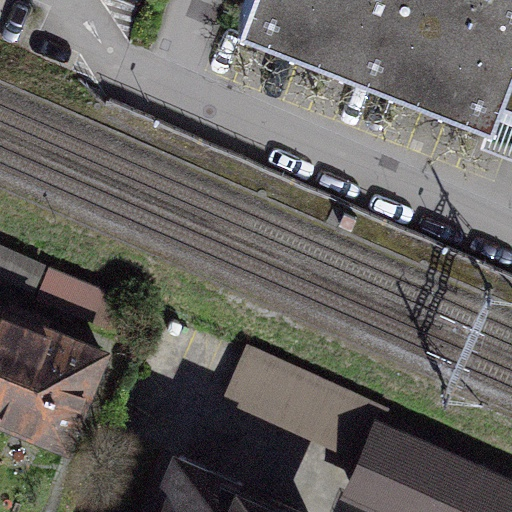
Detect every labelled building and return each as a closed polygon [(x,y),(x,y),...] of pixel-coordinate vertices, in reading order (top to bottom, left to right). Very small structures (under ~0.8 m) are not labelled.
[(511,0),(237,0),(232,12),(511,121),(511,0)] [(0,388),(27,318),(0,307),(0,388)] [(0,388),(0,407),(65,432),(98,344),(27,318),(0,388)] [(223,399),(340,449),(362,399),(244,348),(223,399)] [(511,511),(511,490),(377,429),(345,498),(376,511),(511,511)] [(290,511),(176,468),(159,511),(290,511)]
